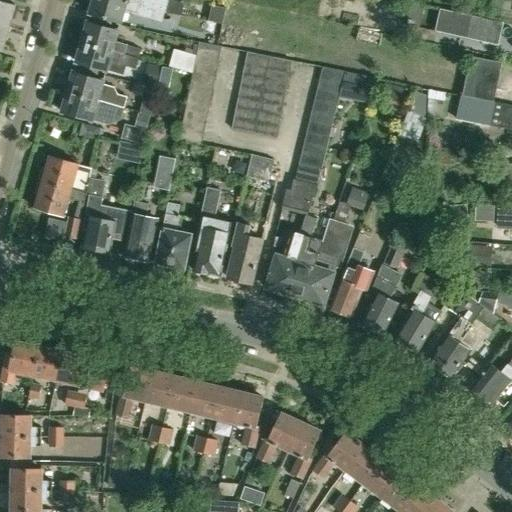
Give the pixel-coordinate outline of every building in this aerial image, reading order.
[(0,0),(0,24),(8,27),(15,4),(0,0)] [(162,22),(165,11),(126,0),(91,0),(88,12),(120,21),(123,11),(162,22)] [(126,0),(165,11),(167,0),(126,0)] [(511,3),(511,1),(500,0),(494,0),(492,19),(510,21),(511,3)] [(213,5),(210,20),(222,23),(226,8),(213,5)] [(504,22),(440,8),(435,30),(499,44),(504,22)] [(118,30),(107,27),(88,21),(86,29),(83,28),(79,42),(138,58),(141,48),(115,41),(118,30)] [(200,41),(198,52),(220,57),(222,46),(200,41)] [(136,67),(138,58),(79,42),(76,53),(79,53),(77,61),(107,70),(110,59),(136,67)] [(195,63),(197,55),(175,49),(170,66),(193,73),(195,63)] [(248,51),(245,62),(268,67),(270,56),(248,51)] [(198,52),(197,55),(195,63),(217,68),(220,57),(198,52)] [(463,95),(494,101),(502,61),(471,55),(463,95)] [(270,56),(268,67),(290,71),(292,60),(270,56)] [(245,62),(243,73),(266,78),(268,67),(245,62)] [(147,63),(143,84),(156,87),(161,66),(147,63)] [(195,63),(193,73),(193,74),(215,79),(217,68),(195,63)] [(323,66),(320,77),(342,83),(345,71),(323,66)] [(268,67),(266,78),(287,82),(290,71),(268,67)] [(104,80),(93,77),(74,71),(71,79),(68,78),(65,90),(124,107),(127,96),(118,94),(115,87),(103,83),(104,80)] [(375,90),(378,78),(346,71),(342,87),(374,94),(375,90)] [(243,73),(241,84),(263,89),(266,78),(243,73)] [(193,74),(191,85),(213,90),(215,79),(193,74)] [(320,77),(318,88),(340,93),(342,83),(320,77)] [(266,78),(263,89),(285,93),(287,82),(266,78)] [(378,78),(375,90),(402,96),(404,84),(378,78)] [(241,84),(239,95),(261,100),(263,89),(241,84)] [(191,85),(189,96),(211,101),(213,90),(191,85)] [(157,89),(146,87),(141,112),(152,114),(157,89)] [(318,88),(315,99),(337,104),(340,93),(318,88)] [(263,89),(261,100),(283,104),(285,93),(263,89)] [(122,117),(124,107),(65,90),(62,103),(64,103),(62,111),(106,124),(109,113),(122,117)] [(407,115),(426,122),(427,119),(426,118),(427,95),(417,91),(413,99),(407,115)] [(239,95),(236,106),(259,111),(261,100),(239,95)] [(189,96),(187,107),(209,112),(211,101),(189,96)] [(315,99),(312,110),(334,115),(337,104),(315,99)] [(261,100),(259,111),(281,115),(283,104),(261,100)] [(511,104),(494,101),(489,125),(511,129),(511,104)] [(236,106),(234,117),(257,122),(259,111),(236,106)] [(187,107),(184,118),(206,123),(209,112),(187,107)] [(312,110),(310,120),(332,126),(334,115),(312,110)] [(259,111),(257,122),(279,126),(281,115),(259,111)] [(150,117),(139,115),(136,127),(132,141),(143,144),(147,130),(150,117)] [(407,115),(396,141),(415,148),(425,122),(407,115)] [(234,117),(232,128),(255,133),(257,122),(234,117)] [(184,118),(182,129),(204,133),(206,123),(184,118)] [(310,120),(307,131),(329,137),(332,126),(310,120)] [(257,122),(255,133),(276,137),(279,126),(257,122)] [(101,128),(89,125),(86,136),(97,140),(101,128)] [(182,129),(180,140),(202,145),(204,133),(182,129)] [(307,131),(304,142),(327,147),(329,137),(307,131)] [(304,142),(302,153),(324,158),(327,147),(304,142)] [(302,153),(299,164),(321,169),(324,158),(302,153)] [(274,160),(252,154),(247,176),(269,182),(274,160)] [(42,181),(72,189),(87,194),(92,169),(79,165),(79,163),(50,155),(46,168),(43,168),(40,178),(43,179),(42,181)] [(161,170),(158,187),(169,189),(172,175),(175,158),(164,156),(161,170)] [(319,180),(321,169),(299,164),(296,175),(319,180)] [(295,180),(290,201),(311,206),(313,196),(315,196),(318,185),(295,180)] [(64,215),(72,189),(42,181),(42,183),(38,182),(35,193),(39,194),(35,207),(64,215)] [(98,217),(103,196),(105,185),(91,182),(82,228),(87,229),(84,246),(95,249),(96,251),(105,253),(107,251),(109,252),(116,221),(98,217)] [(371,193),(353,185),(346,203),(364,210),(371,193)] [(214,219),(217,205),(221,189),(207,186),(205,192),(193,250),(198,251),(194,269),(221,275),(232,222),(214,219)] [(137,261),(144,262),(147,259),(150,260),(158,218),(147,215),(149,203),(135,200),(130,224),(131,224),(125,255),(135,257),(137,261)] [(475,219),(492,220),(493,206),(477,205),(475,219)] [(511,211),(499,210),(498,228),(511,228),(511,211)] [(176,231),(178,226),(180,216),(166,213),(163,230),(164,230),(158,261),(169,264),(169,266),(181,269),(181,266),(184,267),(190,234),(176,231)] [(303,298),(322,242),(310,238),(316,217),(306,214),(299,235),(305,236),(286,292),(293,294),(292,297),(302,300),(303,298)] [(81,219),(69,216),(65,235),(77,238),(81,219)] [(324,304),(330,285),(334,272),(337,273),(351,226),(330,220),(323,242),(322,242),(322,244),(303,298),(312,300),(313,303),(318,305),(321,303),(324,304)] [(252,282),(256,263),(260,250),(245,246),(251,224),(238,221),(232,245),(236,246),(228,277),(252,282)] [(299,235),(292,232),(291,232),(287,244),(290,245),(286,256),(273,252),(267,273),(270,275),(267,286),(270,287),(271,290),(277,292),(279,290),(286,292),(305,236),(299,235)] [(393,244),(385,263),(396,268),(404,249),(393,244)] [(491,266),(492,246),(474,245),(461,244),(460,253),(460,264),(480,265),(491,266)] [(362,291),(367,293),(376,272),(359,265),(364,251),(353,247),(340,279),(341,280),(331,307),(339,310),(341,314),(346,316),(349,314),(352,315),(362,291)] [(401,273),(384,265),(372,290),(377,293),(362,322),(384,333),(399,303),(389,298),(401,273)] [(468,290),(488,291),(489,272),(469,270),(468,290)] [(427,302),(431,296),(439,282),(426,274),(416,291),(419,293),(406,316),(408,317),(407,320),(396,337),(406,343),(407,347),(412,349),(415,349),(418,350),(436,321),(435,321),(441,310),(427,302)] [(467,295),(457,287),(444,305),(455,313),(467,295)] [(466,289),(467,294),(489,310),(494,291),(488,291),(468,290),(466,289)] [(467,333),(485,307),(468,295),(455,313),(461,317),(450,335),(448,335),(430,361),(452,376),(463,360),(477,340),(467,333)] [(502,319),(486,308),(478,319),(494,330),(502,319)] [(33,374),(39,346),(16,341),(13,355),(8,354),(2,380),(13,382),(15,371),(33,374)] [(57,379),(63,350),(39,346),(33,374),(57,379)] [(80,384),(86,355),(63,350),(57,379),(80,384)] [(103,389),(105,380),(109,360),(86,355),(80,384),(103,389)] [(483,364),(471,355),(465,362),(477,371),(483,364)] [(511,360),(502,372),(492,364),(471,390),(490,405),(511,378),(511,360)] [(146,400),(153,370),(131,365),(124,393),(122,393),(117,413),(129,416),(133,397),(146,400)] [(168,405),(175,375),(153,370),(146,400),(168,405)] [(190,410),(198,381),(175,375),(168,405),(190,410)] [(213,416),(220,386),(198,381),(190,410),(213,416)] [(39,398),(42,384),(32,382),(29,396),(39,398)] [(235,421),(242,391),(220,386),(213,416),(235,421)] [(75,406),(78,392),(68,390),(65,404),(75,406)] [(243,444),(255,447),(260,426),(257,425),(264,397),(242,391),(235,421),(247,424),(243,444)] [(78,392),(75,406),(86,408),(89,394),(78,392)] [(288,449),(301,421),(281,412),(268,439),(266,437),(257,457),(268,462),(277,444),(288,449)] [(31,415),(22,415),(2,414),(1,435),(41,436),(41,427),(30,427),(31,415)] [(309,457),(313,449),(321,430),(301,421),(288,449),(299,454),(291,472),(303,478),(312,459),(309,457)] [(160,440),(163,427),(153,425),(150,438),(160,440)] [(49,437),(64,437),(64,427),(50,427),(49,437)] [(163,427),(160,440),(169,443),(173,429),(163,427)] [(346,469),(364,444),(346,431),(331,451),(329,449),(315,468),(325,475),(336,461),(346,469)] [(41,446),(41,436),(1,435),(1,456),(30,457),(30,446),(41,446)] [(204,451),(207,438),(198,435),(194,449),(204,451)] [(64,448),(64,437),(49,437),(49,447),(64,448)] [(207,438),(204,451),(214,453),(217,440),(207,438)] [(364,482),(382,458),(364,444),(346,469),(364,482)] [(383,496),(400,472),(382,458),(364,482),(383,496)] [(42,469),(33,468),(13,468),(12,488),(53,489),(53,481),(42,481),(42,469)] [(126,474),(110,472),(109,485),(125,487),(126,474)] [(401,510),(419,485),(400,472),(383,496),(401,510)] [(61,490),(75,490),(75,479),(61,479),(61,490)] [(286,496),(294,499),(301,485),(292,481),(286,496)] [(403,511),(427,511),(437,499),(419,485),(401,510),(403,511)] [(52,500),(53,489),(12,488),(12,509),(41,510),(41,500),(52,500)] [(75,500),(75,490),(61,490),(61,500),(75,500)] [(264,494),(254,491),(250,503),(260,506),(264,494)] [(341,511),(350,501),(342,495),(334,506),(341,511)] [(169,497),(157,497),(156,507),(169,508),(169,497)] [(454,511),(437,499),(427,511),(454,511)] [(135,511),(152,511),(153,511),(153,500),(136,500),(136,511),(135,511)] [(237,511),(238,502),(219,501),(218,511),(232,511),(237,511)] [(350,501),(341,511),(354,511),(358,507),(350,501)]
